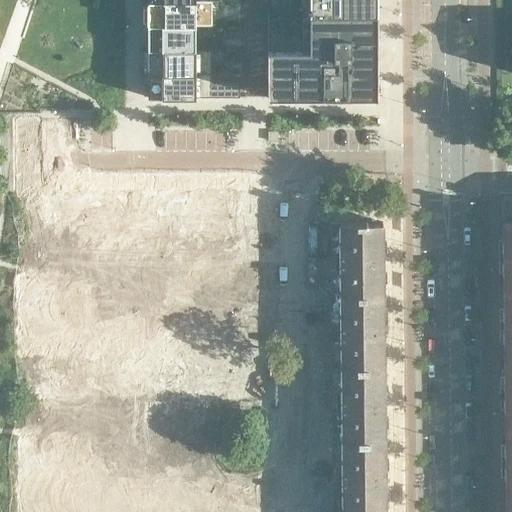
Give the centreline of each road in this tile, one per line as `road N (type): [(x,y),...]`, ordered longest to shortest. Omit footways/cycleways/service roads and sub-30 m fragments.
road 1 (residential): [(52,120),(51,166),(435,163)]
road 2 (tertiary): [(450,511),(448,226)]
